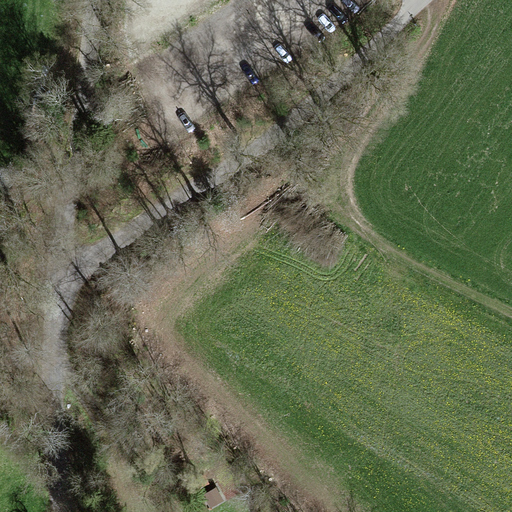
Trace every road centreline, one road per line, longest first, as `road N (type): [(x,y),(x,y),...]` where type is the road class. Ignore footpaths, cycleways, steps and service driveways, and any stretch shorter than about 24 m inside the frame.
road 1 (unclassified): [(56,286),(251,150),(421,0)]
road 2 (track): [(436,0),(426,40),(342,164),(338,213),(388,254),(511,319)]
road 3 (unclassified): [(56,286),(87,0)]
road 4 (unclassified): [(68,511),(56,286)]
